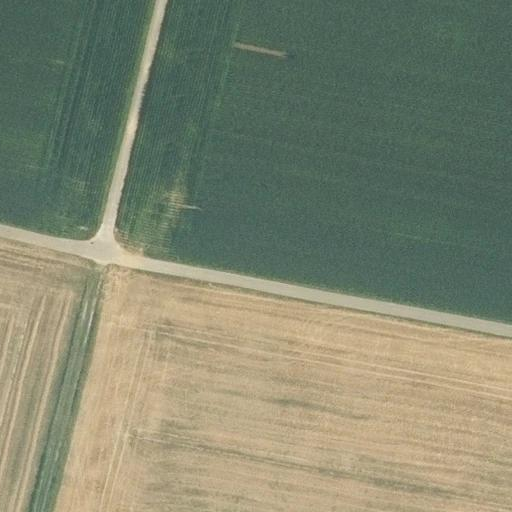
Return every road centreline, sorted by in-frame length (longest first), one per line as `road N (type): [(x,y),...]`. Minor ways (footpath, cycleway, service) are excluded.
road 1 (track): [(0,234),(511,335)]
road 2 (track): [(160,0),(99,257)]
road 3 (track): [(42,511),(99,257)]
